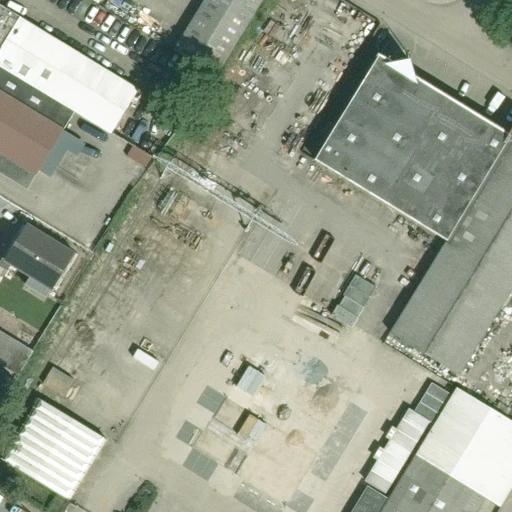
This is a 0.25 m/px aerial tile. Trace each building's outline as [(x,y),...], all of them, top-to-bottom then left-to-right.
[(204,0),(174,51),(217,77),(262,0),(204,0)] [(0,168),(27,185),(73,113),(106,134),(133,92),(132,91),(126,101),(0,21),(0,168)] [(307,162),(446,244),(509,138),(469,114),(371,55),(307,162)] [(511,133),(509,138),(446,244),(390,337),(462,379),(511,295),(511,133)] [(53,292),(75,253),(27,225),(4,264),(53,292)] [(0,364),(15,374),(30,350),(0,331),(0,277),(4,270),(0,267),(0,364)] [(354,274),(330,317),(351,329),(376,286),(354,274)] [(246,366),(233,387),(251,398),(264,376),(246,366)] [(387,499),(367,487),(351,511),(475,511),(484,498),(500,508),(511,487),(511,423),(435,377),(421,400),(441,412),(426,437),(414,430),(402,450),(413,456),(387,499)] [(286,506),(317,454),(221,398),(192,448),(227,469),(225,471),(286,506)] [(97,445),(38,410),(5,465),(64,501),(97,445)]
